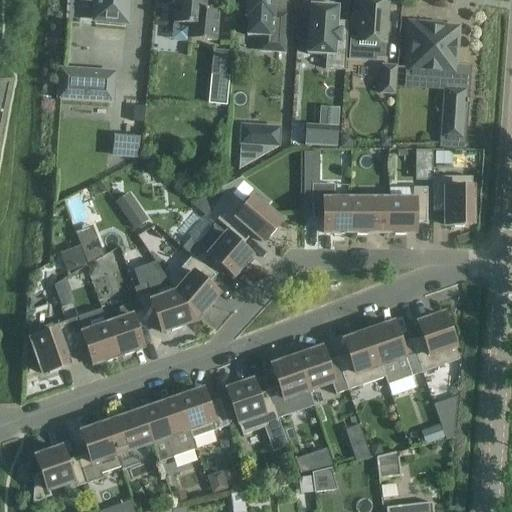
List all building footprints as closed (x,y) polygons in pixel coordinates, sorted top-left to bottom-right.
[(125,25),(126,14),(127,0),(85,0),(97,1),(95,22),(125,25)] [(205,0),(175,0),(175,9),(172,9),(171,21),(174,21),(173,25),(190,27),(189,40),(216,43),(219,13),(205,12),(205,0)] [(274,0),(246,0),(245,19),(248,19),(247,37),(261,38),(260,53),(284,54),(287,16),(273,15),(274,0)] [(358,31),(357,41),(351,40),(349,60),(375,62),(375,58),(383,58),(384,45),(385,46),(388,6),(360,4),(359,17),(352,17),(351,31),(358,31)] [(332,6),(316,5),(316,8),(311,8),(307,56),(326,57),(325,71),(345,72),(348,24),(336,23),(337,10),(332,9),(332,6)] [(432,26),(409,25),(408,42),(411,42),(409,72),(453,75),(456,31),(432,29),(432,26)] [(228,54),(213,52),(210,76),(225,78),(228,54)] [(396,68),(382,67),(380,95),(394,96),(396,68)] [(61,74),(59,101),(109,105),(109,102),(111,102),(112,77),(61,74)] [(465,93),(445,91),(442,139),(462,141),(465,93)] [(214,94),(213,106),(226,108),(227,96),(214,94)] [(306,127),(304,146),(337,148),(339,110),(320,108),(318,127),(306,127)] [(258,127),(257,148),(240,147),(238,171),(277,149),(278,129),(258,127)] [(340,137),(340,150),(352,150),(353,142),(348,138),(340,137)] [(113,143),(111,159),(138,161),(139,145),(113,143)] [(415,152),(415,183),(432,183),(432,179),(432,152),(415,152)] [(435,154),(435,166),(452,166),(452,154),(435,154)] [(471,227),(471,179),(432,179),(432,183),(432,213),(433,213),(433,212),(445,212),(445,227),(471,227)] [(324,235),(350,235),(350,202),(334,202),(334,187),(311,187),(311,221),(313,221),(313,220),(324,220),(324,235)] [(388,202),(388,235),(414,235),(414,223),(425,223),(425,224),(427,224),(427,190),(413,190),(413,202),(388,202)] [(201,203),(193,207),(206,218),(211,212),(211,204),(206,200),(201,203)] [(280,224),(253,200),(245,210),(234,201),(217,221),(244,245),(245,244),(244,243),(252,235),(263,244),(269,238),(270,239),(277,230),(276,229),(280,224)] [(350,235),(388,235),(388,202),(350,202),(350,235)] [(140,209),(125,219),(134,232),(148,222),(140,209)] [(191,239),(182,250),(191,258),(214,278),(222,269),(234,278),(239,272),(240,273),(248,264),(247,263),(251,258),(226,236),(214,226),(204,217),(187,236),(191,239)] [(92,227),(75,234),(87,266),(104,256),(92,227)] [(77,248),(63,253),(70,272),(84,267),(77,248)] [(191,258),(169,284),(195,323),(205,312),(206,313),(213,304),(212,303),(218,297),(207,287),(214,278),(191,258)] [(99,271),(97,264),(87,268),(90,278),(96,276),(99,271)] [(156,265),(134,273),(139,289),(134,290),(137,298),(146,324),(157,320),(162,334),(171,331),(171,333),(182,329),(181,328),(195,323),(169,284),(156,265)] [(55,287),(59,298),(68,295),(64,284),(55,287)] [(138,303),(103,316),(118,358),(123,356),(123,358),(134,354),(134,353),(142,350),(135,328),(146,324),(137,298),(136,298),(138,303)] [(66,323),(65,323),(74,349),(86,345),(93,367),(101,364),(102,365),(113,361),(112,360),(118,358),(103,316),(101,311),(86,316),(66,323)] [(423,339),(411,343),(422,374),(459,362),(443,316),(437,318),(436,317),(425,321),(426,322),(418,325),(423,339)] [(63,353),(74,349),(65,323),(52,328),(54,334),(31,342),(42,376),(49,374),(49,375),(60,371),(60,370),(68,367),(63,353)] [(387,387),(422,374),(411,343),(400,347),(393,326),(384,328),(384,327),(373,331),(373,332),(368,334),(384,379),(385,379),(387,387)] [(337,361),(348,392),(384,379),(368,334),(363,336),(362,335),(351,339),(351,340),(344,343),(349,357),(337,361)] [(337,396),(348,392),(337,361),(326,365),(321,351),(313,354),(312,352),(301,356),(302,357),(296,359),(308,393),(333,385),(337,396)] [(279,389),(268,393),(272,406),(273,405),(278,420),(313,408),(308,393),(296,359),(291,361),(290,360),(280,364),(280,365),(272,368),(279,389)] [(233,390),(227,392),(243,437),(264,430),(272,452),(287,446),(279,425),(278,420),(273,405),(272,406),(268,393),(257,397),(252,383),(244,386),(243,385),(232,388),(233,390)] [(177,401),(195,452),(196,452),(192,441),(228,428),(219,401),(217,402),(217,403),(207,406),(202,392),(194,395),(193,394),(182,398),(183,399),(177,401)] [(142,413),(152,445),(159,464),(195,452),(177,401),(172,403),(171,402),(161,405),(161,407),(153,409),(142,413)] [(141,414),(130,417),(122,420),(121,419),(111,423),(111,424),(106,426),(116,457),(117,457),(152,445),(142,413),(141,414)] [(89,456),(77,460),(86,486),(101,481),(100,476),(120,469),(116,457),(106,426),(100,428),(100,427),(89,430),(89,432),(81,435),(89,456)] [(439,426),(427,431),(431,444),(444,440),(439,426)] [(453,440),(454,426),(442,431),(446,442),(453,440)] [(365,443),(351,448),(356,463),(371,460),(365,443)] [(375,446),(369,448),(373,459),(383,456),(381,450),(375,446)] [(34,477),(32,505),(51,498),(49,492),(62,488),(64,493),(86,486),(77,460),(66,464),(61,450),(53,453),(52,452),(41,455),(42,457),(36,459),(41,475),(34,477)] [(400,479),(397,454),(376,459),(378,481),(400,479)] [(305,457),(295,461),(300,475),(310,473),(305,457)] [(331,470),(312,474),(314,494),(327,493),(334,483),(331,470)] [(266,486),(261,471),(245,477),(250,490),(262,487),(266,486)] [(228,491),(222,473),(207,478),(213,496),(228,491)] [(184,491),(171,494),(174,507),(187,504),(184,491)] [(243,495),(230,496),(231,507),(245,505),(243,495)]
